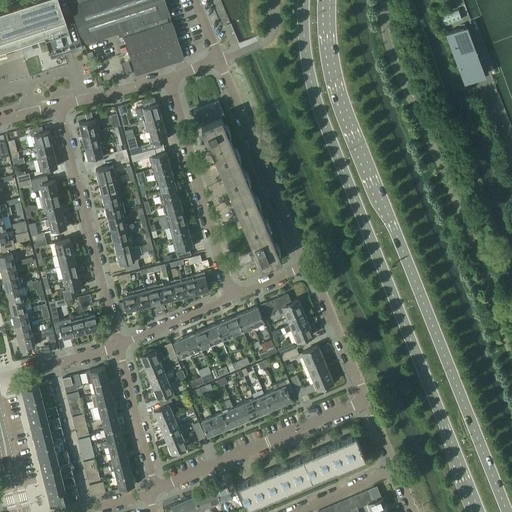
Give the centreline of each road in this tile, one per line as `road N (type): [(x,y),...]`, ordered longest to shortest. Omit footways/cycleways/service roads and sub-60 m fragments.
road 1 (secondary): [(507,511),(340,93),(329,0)]
road 2 (secondary): [(302,0),(318,110),(479,511)]
road 3 (residential): [(117,345),(60,105)]
road 4 (residential): [(152,491),(367,400)]
road 5 (residential): [(232,297),(168,79)]
road 6 (residential): [(305,266),(218,60)]
road 7 (residential): [(152,491),(117,345)]
road 8 (residential): [(367,400),(305,266)]
road 9 (residential): [(117,345),(232,297)]
road 10 (residential): [(0,377),(117,345)]
